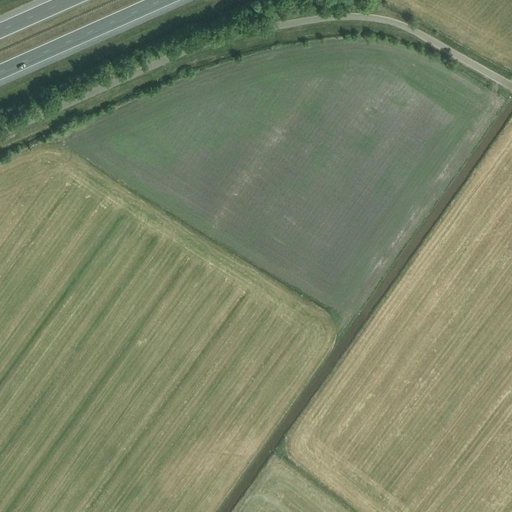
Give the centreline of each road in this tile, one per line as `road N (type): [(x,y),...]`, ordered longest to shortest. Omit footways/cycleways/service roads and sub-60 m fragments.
road 1 (unclassified): [(0,144),(196,54),(265,29),(332,20),(396,25),(511,84)]
road 2 (motorway): [(0,72),(160,0)]
